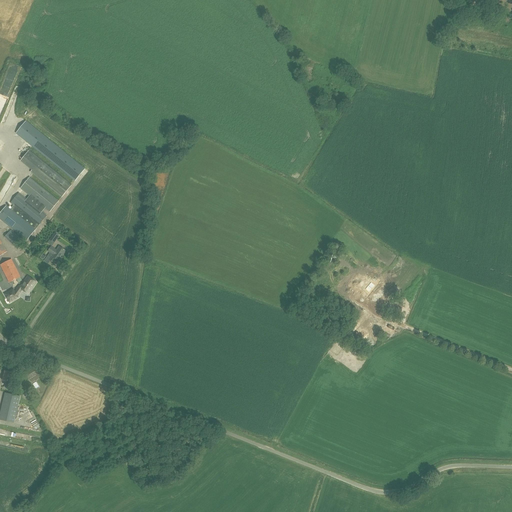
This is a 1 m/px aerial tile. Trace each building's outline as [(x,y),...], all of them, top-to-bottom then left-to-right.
[(16,134),(24,139),(75,181),(85,169),(30,124),(26,121),(16,134)] [(71,185),(40,160),(31,172),(62,197),(71,185)] [(59,201),(30,177),(21,188),(50,212),(59,201)] [(35,230),(35,229),(38,225),(39,226),(47,215),(19,193),(10,203),(13,206),(10,209),(6,206),(0,213),(0,218),(8,225),(10,227),(27,240),(35,230)] [(11,230),(5,236),(19,249),(24,242),(11,230)] [(59,236),(55,233),(50,240),(54,243),(59,236)] [(58,261),(66,251),(59,246),(57,250),(51,247),(48,251),(53,255),(52,257),(58,261)] [(9,283),(21,277),(12,259),(0,265),(9,283)] [(413,263),(406,270),(411,276),(418,268),(413,263)] [(385,294),(391,299),(402,285),(402,286),(407,279),(400,274),(385,294)] [(360,287),(356,292),(365,299),(368,294),(372,289),(375,291),(378,287),(379,287),(381,284),(384,280),(378,275),(364,291),(360,287)] [(23,288),(22,290),(28,294),(31,288),(32,289),(36,282),(28,276),(21,287),(23,288)] [(23,288),(21,287),(20,286),(15,292),(13,289),(5,294),(10,303),(18,298),(18,296),(22,290),(23,288)] [(384,303),(389,308),(393,303),(388,299),(384,303)] [(389,329),(371,314),(362,325),(380,340),(389,329)] [(340,360),(358,371),(362,365),(344,354),(340,360)] [(42,377),(37,369),(26,376),(31,384),(42,377)] [(2,379),(3,379),(3,381),(6,381),(4,386),(8,387),(10,382),(11,382),(12,376),(13,376),(14,372),(9,371),(9,372),(5,371),(4,375),(3,375),(2,379)] [(20,396),(5,393),(0,417),(0,420),(14,424),(20,396)]
